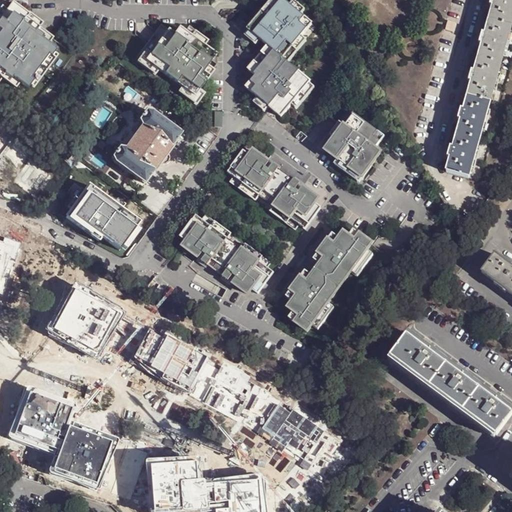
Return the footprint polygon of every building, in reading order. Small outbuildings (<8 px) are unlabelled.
[(296,0),(272,0),(248,29),(268,45),(249,69),(257,75),(248,87),(261,98),(272,106),(291,122),(319,86),(290,62),(285,58),(303,36),(313,23),(301,13),(294,8),(298,4),(299,2),(296,0)] [(493,7),(489,21),(511,26),(511,23),(511,0),(491,0),(489,6),(493,7)] [(28,16),(12,4),(9,8),(0,19),(0,32),(0,76),(2,78),(16,88),(20,82),(29,88),(31,85),(34,82),(31,79),(48,56),(51,59),(53,55),(56,51),(48,45),(51,40),(38,30),(25,20),(28,16)] [(0,32),(0,19),(9,8),(4,4),(0,9),(0,32)] [(294,8),(301,13),(304,9),(298,4),(294,8)] [(25,20),(38,30),(42,24),(29,15),(28,16),(25,20)] [(482,44),(478,58),(501,65),(511,26),(489,21),(485,34),(482,33),(479,43),(482,44)] [(134,62),(194,106),(203,95),(198,91),(212,71),(211,71),(216,64),(211,60),(215,55),(209,51),(214,44),(189,26),(184,33),(178,28),(174,34),(161,25),(134,62)] [(268,45),(248,29),(241,36),(241,84),(248,87),(257,75),(249,69),(268,45)] [(307,40),(303,36),(285,58),(290,62),(307,40)] [(34,82),(31,85),(34,87),(56,57),(53,55),(51,59),(48,56),(31,79),(34,82)] [(472,82),(468,95),(491,101),(501,65),(478,58),(475,72),(471,71),(468,81),(472,82)] [(461,120),(457,133),(480,140),(491,101),(468,95),(464,109),(461,108),(457,119),(461,120)] [(272,106),(261,98),(257,102),(268,111),(272,106)] [(387,137),(351,109),(323,146),(341,159),(365,178),(383,153),(378,149),(387,137)] [(144,184),(153,172),(154,172),(160,165),(163,165),(166,164),(169,161),(169,157),(167,154),(173,147),(172,146),(181,133),(152,112),(146,110),(138,121),(141,126),(125,149),(119,147),(111,157),(115,163),(144,184)] [(0,165),(23,173),(1,156),(7,137),(0,131),(0,165)] [(469,177),(480,140),(457,133),(453,147),(450,146),(447,156),(450,158),(447,171),(469,177)] [(329,198),(250,143),(229,172),(236,177),(232,182),(298,228),(301,223),(308,228),(329,198)] [(365,178),(341,159),(337,163),(361,182),(365,178)] [(38,161),(15,176),(26,194),(39,186),(37,183),(48,176),(38,161)] [(116,202),(91,184),(86,190),(73,208),(68,216),(100,239),(103,235),(121,248),(124,244),(136,227),(141,220),(123,207),(116,202)] [(69,206),(73,208),(86,190),(83,187),(69,206)] [(116,202),(123,207),(126,203),(118,197),(116,202)] [(444,214),(450,209),(445,201),(441,203),(438,205),(444,214)] [(273,262),(207,216),(204,220),(197,216),(182,237),(188,242),(185,247),(201,258),(204,253),(208,255),(202,263),(208,268),(210,265),(225,276),(223,278),(230,283),(235,275),(238,277),(235,282),(251,293),(254,288),(261,293),(276,272),(269,267),(273,262)] [(136,227),(124,244),(128,247),(141,230),(136,227)] [(336,309),(330,305),(353,273),(360,277),(376,256),(369,251),(374,245),(356,231),(351,238),(346,234),(341,240),(335,235),(316,260),(323,265),(314,277),(307,273),(289,298),(295,303),(291,309),(296,313),(291,319),(310,332),(314,326),(321,331),(336,309)] [(505,263),(496,256),(483,273),(511,294),(511,264),(507,261),(505,263)] [(13,285),(20,263),(11,260),(4,282),(13,285)] [(117,316),(115,321),(120,323),(132,326),(134,326),(136,325),(136,321),(135,320),(121,314),(119,314),(117,316)] [(407,336),(511,408),(511,405),(409,334),(407,336)] [(511,412),(511,408),(407,336),(391,358),(497,436),(511,412)] [(495,439),(497,436),(391,358),(389,361),(495,439)] [(207,398),(204,404),(220,412),(223,405),(207,398)] [(264,428),(261,434),(273,442),(270,447),(282,455),(289,445),(264,428)] [(291,448),(288,453),(295,458),(299,453),(291,448)] [(75,478),(68,477),(64,476),(62,481),(63,483),(66,485),(76,488),(78,483),(77,480),(75,478)]
